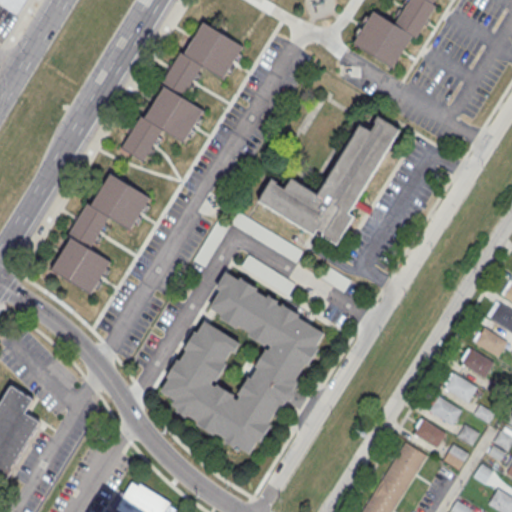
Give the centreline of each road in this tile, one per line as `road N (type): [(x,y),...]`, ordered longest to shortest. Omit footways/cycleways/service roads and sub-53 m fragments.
road 1 (residential): [(511,102),(256,511)]
road 2 (residential): [(325,511),(511,212)]
road 3 (residential): [(242,511),(152,441),(66,332),(0,287)]
road 4 (primary): [(53,169),(156,0)]
road 5 (primary): [(53,169),(71,110),(137,0)]
